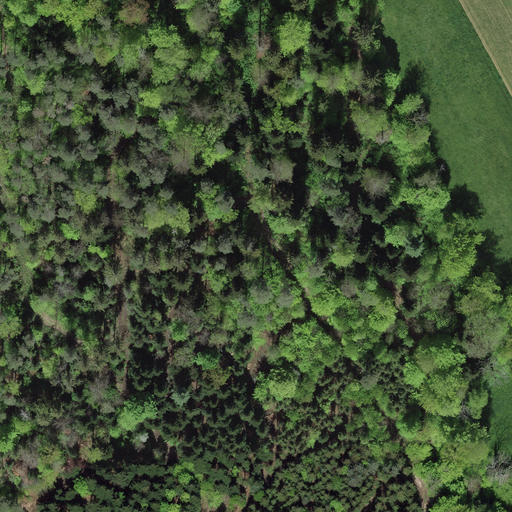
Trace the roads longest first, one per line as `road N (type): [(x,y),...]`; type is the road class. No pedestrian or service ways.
road 1 (track): [(426,482),(279,254),(248,185),(249,0)]
road 2 (track): [(205,511),(140,407),(36,309),(0,197)]
road 3 (track): [(427,511),(426,386),(409,328),(361,231),(359,186)]
